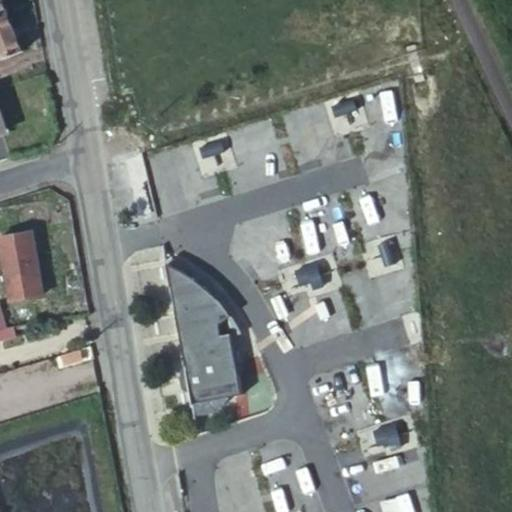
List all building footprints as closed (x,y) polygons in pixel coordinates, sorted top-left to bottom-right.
[(0,0),(0,19),(12,14),(6,0),(0,0)] [(26,51),(12,14),(0,19),(0,49),(4,60),(26,51)] [(347,93),(333,97),(335,102),(348,98),(347,93)] [(363,233),(349,237),(353,248),(366,244),(363,233)] [(46,295),(35,235),(2,241),(12,301),(46,295)] [(299,245),(293,247),(298,261),(303,259),(299,245)] [(174,267),(166,264),(186,379),(183,381),(182,383),(182,385),(182,388),(184,391),(186,392),(188,392),(192,413),(193,419),(195,417),(198,416),(200,416),(203,416),(207,414),(210,412),(214,411),(218,407),(222,405),(226,398),(240,395),(229,335),(240,333),(237,327),(232,318),(226,309),(221,303),(216,298),(210,292),(203,286),(198,282),(191,277),(186,273),(180,270),(174,267)] [(0,334),(0,345),(20,339),(17,330),(0,334)] [(78,350),(59,356),(62,366),(81,360),(78,350)] [(292,503),(294,511),(303,511),(309,510),(305,499),(292,503)]
